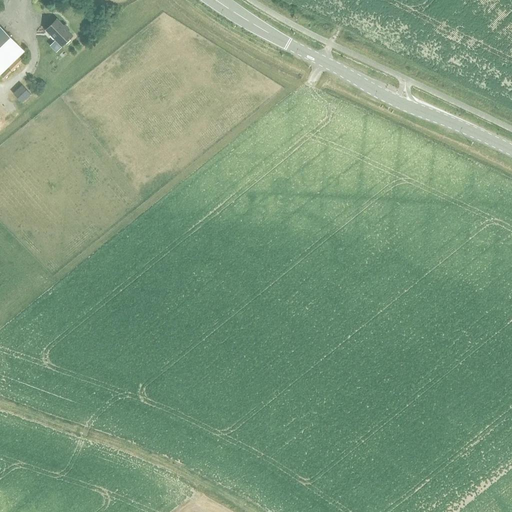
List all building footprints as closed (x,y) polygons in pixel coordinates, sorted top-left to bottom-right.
[(46,30),(61,46),(72,35),(57,19),(46,30)] [(0,73),(24,51),(0,26),(0,73)] [(20,57),(9,67),(12,71),(23,60),(20,57)] [(8,69),(1,76),(4,79),(11,72),(8,69)] [(13,93),(20,101),(29,92),(22,85),(13,93)]
